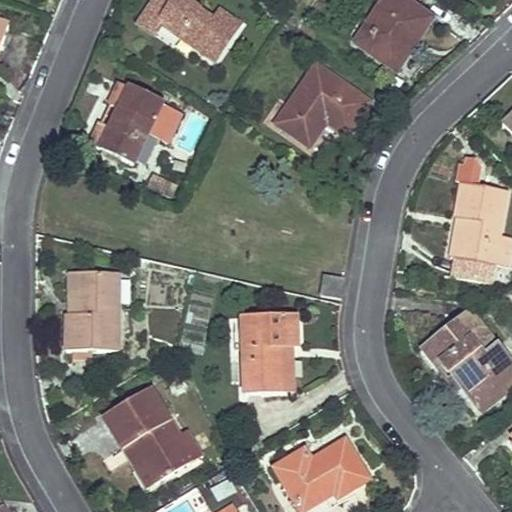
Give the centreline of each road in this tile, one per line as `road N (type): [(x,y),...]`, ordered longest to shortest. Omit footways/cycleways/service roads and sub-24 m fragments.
road 1 (residential): [(90,0),(24,177),(15,235),(15,350),(25,408),(75,511)]
road 2 (residential): [(461,495),(375,371),(369,310),(401,167),(422,135),(511,45)]
